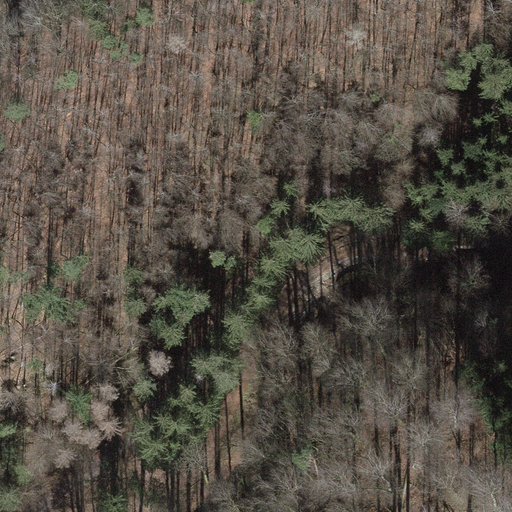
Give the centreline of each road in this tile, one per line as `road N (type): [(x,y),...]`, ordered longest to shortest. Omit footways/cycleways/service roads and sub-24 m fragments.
road 1 (track): [(32,511),(145,423),(182,381),(264,249),(320,198),(382,152),(511,96)]
road 2 (track): [(72,485),(181,475),(215,453),(232,402),(285,308),(329,269),(369,255),(511,260)]
road 3 (track): [(397,511),(511,434)]
